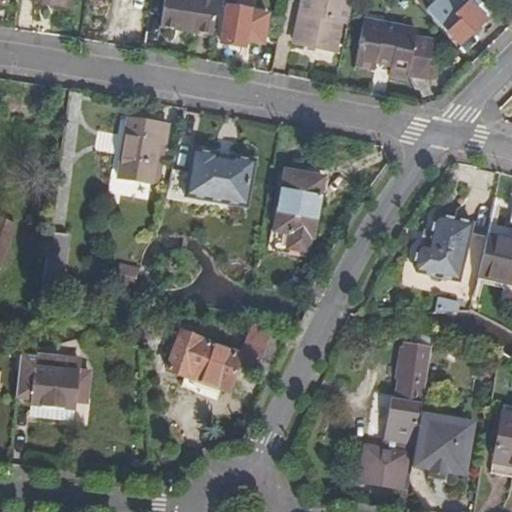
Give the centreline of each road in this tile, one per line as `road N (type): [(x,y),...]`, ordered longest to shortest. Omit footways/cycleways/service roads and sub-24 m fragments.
road 1 (residential): [(0,61),(441,132)]
road 2 (residential): [(253,476),(332,304),(441,132)]
road 3 (residential): [(0,491),(177,511)]
